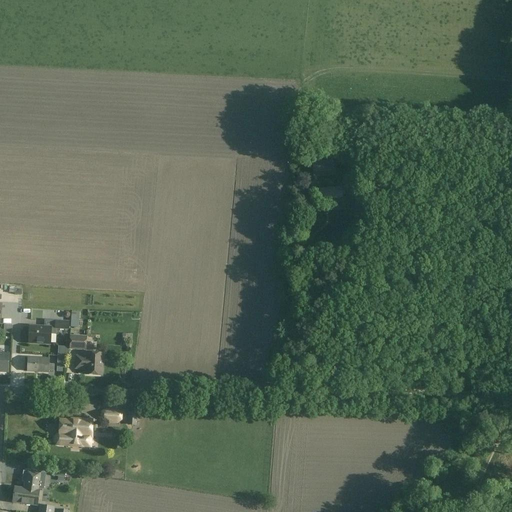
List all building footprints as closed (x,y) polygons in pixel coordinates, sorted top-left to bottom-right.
[(332,161),(313,163),(314,172),(333,170),(332,161)] [(342,197),(341,188),(316,190),(317,199),(342,197)] [(69,323),(55,322),(55,329),(68,330),(69,323)] [(12,333),(12,325),(4,325),(4,333),(12,333)] [(29,342),(50,343),(51,327),(30,326),(29,342)] [(70,349),(85,350),(86,338),(71,337),(70,349)] [(66,357),(68,348),(59,348),(59,357),(66,357)] [(0,372),(8,373),(9,354),(0,353),(0,372)] [(76,357),(76,369),(87,370),(86,375),(102,376),(103,354),(87,353),(87,357),(76,357)] [(57,357),(57,363),(57,372),(64,373),(65,364),(65,358),(57,357)] [(49,359),(28,358),(27,372),(48,373),(49,359)] [(106,410),(101,413),(100,419),(105,423),(116,424),(122,421),(122,413),(118,410),(106,410)] [(128,411),(127,425),(136,426),(136,422),(139,422),(139,413),(137,413),(137,412),(128,411)] [(61,421),(60,436),(57,437),(55,439),(55,442),(57,444),(60,445),(89,447),(90,437),(91,438),(92,423),(91,423),(92,421),(80,420),(80,422),(61,421)] [(13,503),(28,505),(37,506),(39,489),(43,490),(44,483),(39,483),(41,473),(27,471),(24,489),(15,488),(13,503)]
